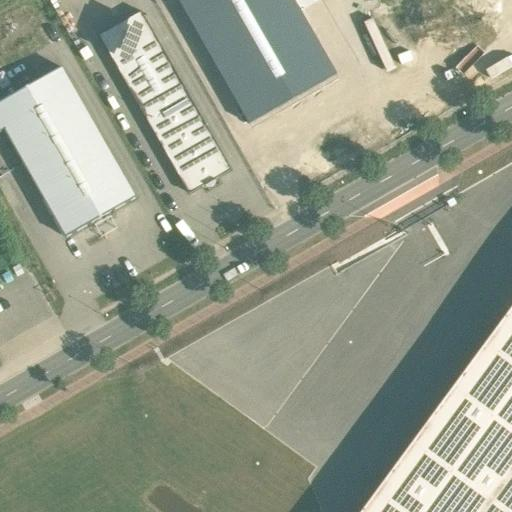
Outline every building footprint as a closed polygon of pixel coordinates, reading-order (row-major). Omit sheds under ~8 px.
[(178,0),(252,127),(336,78),(290,0),(178,0)] [(231,171),(141,13),(98,37),(188,195),(201,188),(218,178),(231,171)] [(61,68),(0,102),(0,122),(66,238),(135,199),(61,68)] [(218,178),(201,188),(202,189),(204,190),(206,190),(208,189),(210,189),(212,189),(214,188),(215,186),(216,184),(217,184),(218,183),(219,180),(218,178)] [(511,511),(511,305),(359,511),(511,511)] [(47,408),(56,432),(121,407),(112,383),(47,408)] [(0,471),(32,457),(22,436),(0,445),(0,471)] [(141,439),(83,468),(84,471),(72,477),(81,496),(152,461),(141,439)]
